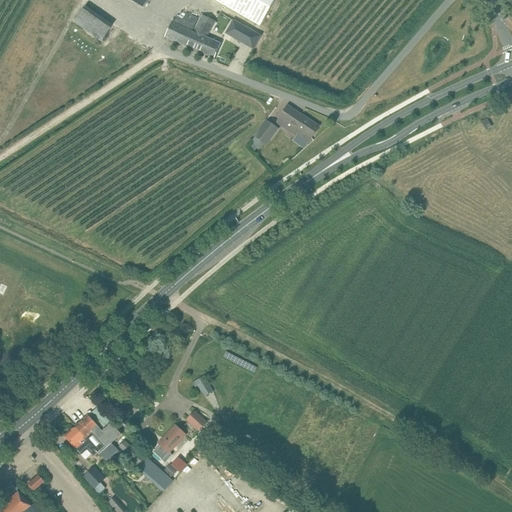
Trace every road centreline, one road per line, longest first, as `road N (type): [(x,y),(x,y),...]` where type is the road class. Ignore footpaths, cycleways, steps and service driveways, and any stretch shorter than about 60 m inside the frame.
road 1 (primary): [(0,441),(305,182)]
road 2 (track): [(511,491),(355,394),(178,300)]
road 3 (unclassified): [(165,50),(347,117),(449,0)]
road 4 (primary): [(511,62),(414,107),(319,172)]
road 5 (primary): [(319,172),(511,80)]
road 6 (track): [(165,50),(0,161)]
